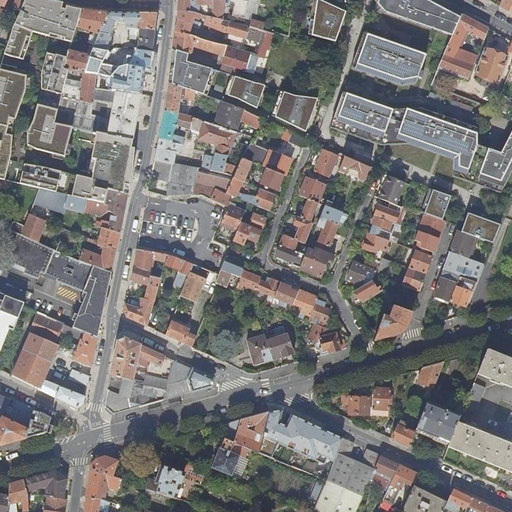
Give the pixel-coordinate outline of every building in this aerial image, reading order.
[(76,9),(44,0),(24,0),(20,12),(18,18),(8,46),(5,55),(23,60),(32,32),(71,43),(77,27),(82,10),(76,9)] [(24,0),(16,0),(13,10),(18,11),(20,12),(24,0)] [(213,6),(212,19),(223,21),(224,6),(224,2),(223,0),(178,0),(178,11),(194,14),(195,5),(213,6)] [(223,0),(224,2),(224,6),(234,6),(233,16),(246,18),(249,0),(223,0)] [(347,11),(320,0),(316,0),(311,35),(334,41),(347,11)] [(386,13),(453,35),(463,15),(433,0),(375,0),(376,1),(386,13)] [(511,0),(489,0),(489,1),(492,3),(509,11),(511,2),(511,0)] [(195,5),(194,14),(212,19),(213,6),(195,5)] [(86,53),(90,54),(92,48),(108,12),(101,12),(82,10),(77,27),(94,33),(93,34),(90,35),(87,43),(89,44),(86,53)] [(254,41),(261,43),(266,32),(263,31),(259,30),(251,28),(223,21),(212,19),(194,14),(178,11),(176,32),(214,43),(215,39),(213,38),(214,34),(199,30),(201,24),(193,22),(193,19),(198,21),(198,19),(204,20),(203,26),(227,34),(246,39),(247,38),(249,38),(255,38),(254,41)] [(130,35),(136,35),(139,35),(138,39),(136,39),(135,46),(137,47),(137,50),(152,52),(157,14),(108,12),(92,48),(108,51),(112,36),(114,36),(115,31),(113,31),(114,23),(127,24),(127,28),(130,28),(130,35)] [(457,55),(460,50),(463,44),(460,42),(465,33),(468,35),(469,33),(483,40),(488,28),(463,15),(453,35),(445,52),(437,67),(444,70),(466,78),(473,64),(453,56),(454,54),(457,55)] [(264,23),(253,21),(251,28),(259,30),(263,31),(264,23)] [(224,56),(222,63),(237,68),(244,71),(250,53),(214,43),(176,32),(175,31),(173,49),(193,56),(192,62),(198,64),(199,56),(191,54),(194,47),(224,56)] [(270,49),(274,34),(270,33),(266,32),(261,43),(256,55),(264,57),(267,48),(270,49)] [(460,42),(463,44),(468,35),(465,33),(460,42)] [(421,72),(427,55),(364,34),(353,64),(367,68),(378,72),(403,81),(419,78),(422,79),(424,73),(421,72)] [(493,90),(506,57),(492,52),(493,50),(493,48),(489,47),(487,47),(486,50),(484,49),(474,74),(481,77),(478,84),(493,90)] [(112,79),(112,68),(117,69),(118,63),(120,49),(114,49),(111,52),(108,51),(92,48),(90,54),(90,56),(84,73),(95,75),(112,79)] [(215,70),(198,64),(192,62),(193,56),(173,49),(170,74),(168,84),(196,93),(207,97),(215,70)] [(124,64),(118,63),(117,69),(112,68),(112,79),(125,81),(127,65),(145,68),(150,69),(152,52),(137,50),(136,58),(128,57),(127,61),(124,61),(124,64)] [(453,56),(473,64),(476,56),(460,50),(457,55),(454,54),(453,56)] [(90,56),(69,52),(67,58),(64,69),(68,70),(83,74),(84,73),(90,56)] [(67,58),(47,54),(33,121),(28,133),(27,145),(36,150),(64,157),(71,127),(55,124),(59,110),(64,89),(65,85),(68,70),(64,69),(67,58)] [(237,68),(222,63),(219,71),(234,76),(237,68)] [(367,68),(353,64),(352,69),(365,73),(367,68)] [(141,95),(145,68),(127,65),(125,81),(112,79),(95,75),(94,88),(141,95)] [(437,87),(444,70),(437,67),(430,84),(437,87)] [(11,119),(15,120),(25,91),(28,76),(0,70),(0,179),(3,180),(9,154),(12,136),(11,136),(7,135),(11,119)] [(419,78),(403,81),(378,72),(376,77),(403,86),(416,84),(419,78)] [(79,88),(65,85),(64,89),(59,110),(55,124),(71,127),(96,132),(110,135),(133,140),(136,127),(136,126),(109,122),(109,118),(100,116),(100,115),(91,113),(93,98),(94,88),(95,75),(84,73),(83,74),(81,91),(79,90),(79,88)] [(267,87),(234,76),(229,96),(238,98),(257,108),(267,87)] [(196,93),(168,84),(165,102),(164,109),(189,117),(193,102),(195,103),(196,93)] [(110,118),(109,118),(109,122),(136,126),(141,95),(94,88),(93,98),(113,102),(110,118)] [(276,117),(287,94),(283,92),(272,116),(276,117)] [(382,141),(380,146),(409,143),(455,153),(453,174),(500,193),(511,169),(511,130),(502,153),(477,146),(477,129),(421,108),(392,110),(343,93),(331,128),(368,141),(370,136),(382,141)] [(295,96),(287,94),(276,117),(306,131),(318,99),(295,96)] [(511,107),(497,101),(496,103),(494,108),(508,114),(511,107)] [(223,102),(214,125),(234,132),(238,120),(243,109),(239,108),(223,102)] [(199,139),(215,145),(218,146),(215,154),(214,159),(208,157),(205,157),(202,169),(221,173),(233,177),(237,167),(226,163),(228,156),(231,157),(233,151),(230,150),(231,147),(234,139),(238,141),(240,134),(234,132),(214,125),(192,117),(189,117),(164,109),(154,160),(174,164),(176,153),(178,153),(179,145),(183,145),(184,137),(174,136),(176,125),(192,130),(191,133),(198,135),(199,132),(201,133),(199,139)] [(238,120),(260,129),(264,119),(243,109),(238,120)] [(7,135),(11,136),(15,120),(11,119),(7,135)] [(288,141),(292,133),(286,130),(282,139),(288,141)] [(91,201),(99,203),(104,204),(108,190),(123,194),(127,196),(132,172),(135,148),(132,147),(133,140),(110,135),(96,132),(87,178),(41,166),(23,164),(18,184),(39,188),(53,192),(61,194),(86,200),(91,201)] [(288,141),(301,147),(302,147),(310,146),(305,139),(299,136),(292,133),(288,141)] [(284,175),(286,176),(290,167),(287,166),(290,158),(250,142),(243,152),(241,158),(252,162),(267,168),(284,175)] [(323,150),(315,171),(329,176),(337,156),(323,150)] [(369,170),(370,167),(344,156),(339,170),(364,180),(369,170)] [(244,180),(252,162),(241,158),(237,167),(233,177),(233,178),(243,182),(248,184),(249,181),(244,180)] [(151,177),(169,181),(181,184),(187,185),(195,187),(197,177),(181,172),(182,165),(174,164),(154,160),(153,166),(151,177)] [(192,195),(192,196),(200,195),(210,199),(215,190),(226,194),(233,178),(233,177),(221,173),(202,169),(182,165),(181,172),(197,177),(195,187),(192,195)] [(278,190),(284,175),(267,168),(261,184),(278,190)] [(379,199),(388,177),(383,175),(379,185),(381,186),(377,198),(379,199)] [(325,184),(307,177),(300,196),(308,199),(318,203),(325,206),(327,201),(327,200),(320,197),(325,184)] [(405,184),(388,177),(379,199),(391,204),(395,205),(396,206),(405,184)] [(236,198),(237,196),(239,191),(243,182),(233,178),(226,194),(233,197),(236,198)] [(181,184),(169,181),(167,195),(184,195),(187,185),(181,184)] [(187,185),(184,195),(192,195),(195,187),(187,185)] [(270,211),(276,195),(259,188),(258,191),(256,191),(253,199),(258,201),(256,206),(270,211)] [(100,223),(99,228),(102,229),(105,229),(120,233),(127,199),(127,196),(123,194),(108,190),(104,204),(103,205),(108,206),(107,211),(111,212),(109,223),(101,221),(100,223)] [(215,190),(210,199),(228,208),(229,206),(233,197),(226,194),(215,190)] [(425,214),(442,220),(451,196),(433,190),(424,214),(425,214)] [(58,205),(61,194),(53,192),(50,202),(58,205)] [(61,194),(58,205),(83,212),(84,210),(86,200),(61,194)] [(310,221),(313,216),(318,203),(308,199),(301,218),(310,221)] [(96,213),(99,203),(91,201),(86,200),(84,210),(96,213)] [(333,203),(327,201),(325,206),(320,217),(338,224),(344,227),(349,216),(331,208),(333,203)] [(313,216),(319,219),(320,217),(325,206),(318,203),(313,216)] [(395,205),(393,209),(393,210),(380,205),(376,216),(396,224),(396,223),(402,208),(396,206),(395,205)] [(245,212),(232,207),(229,206),(228,208),(221,225),(227,228),(231,230),(237,232),(241,222),(245,212)] [(49,211),(33,207),(30,214),(45,221),(49,211)] [(476,237),(492,243),(499,225),(467,213),(460,232),(476,237)] [(38,241),(45,221),(30,214),(25,226),(22,234),(38,241)] [(254,214),(249,225),(262,230),(266,219),(254,214)] [(425,214),(418,231),(438,239),(440,233),(445,221),(442,220),(425,214)] [(313,216),(310,221),(317,224),(319,219),(313,216)] [(396,224),(376,216),(373,224),(378,226),(382,227),(378,237),(389,241),(393,232),(396,224)] [(301,218),(298,217),(295,225),(297,226),(296,230),(299,231),(295,239),(298,241),(309,245),(310,241),(317,226),(317,224),(310,221),(301,218)] [(314,243),(310,241),(309,245),(316,248),(327,253),(338,224),(320,217),(319,219),(317,224),(317,226),(324,228),(319,242),(315,240),(314,243)] [(104,293),(112,272),(79,260),(77,259),(38,241),(22,234),(25,226),(14,221),(10,230),(6,228),(6,233),(6,236),(7,237),(11,245),(12,247),(13,255),(15,258),(16,259),(19,262),(27,266),(25,271),(39,277),(42,270),(58,277),(57,280),(87,293),(83,303),(103,311),(107,295),(104,293)] [(257,242),(262,230),(249,225),(241,222),(237,232),(233,241),(243,245),(246,238),(257,242)] [(397,243),(403,226),(396,223),(396,224),(393,232),(389,241),(392,242),(397,243)] [(324,228),(317,226),(310,241),(314,243),(315,240),(319,242),(324,228)] [(99,238),(98,242),(98,245),(116,250),(120,233),(105,229),(102,229),(100,236),(97,235),(96,237),(99,238)] [(416,247),(421,249),(424,249),(433,253),(438,239),(418,231),(415,241),(418,242),(416,247)] [(468,258),(476,237),(460,232),(458,231),(450,252),(468,258)] [(371,251),(372,250),(373,246),(378,248),(377,252),(374,261),(367,259),(365,266),(377,271),(383,258),(385,251),(389,241),(378,237),(374,235),(371,234),(369,233),(367,240),(363,240),(361,245),(363,247),(363,248),(371,251)] [(228,239),(217,235),(214,241),(226,245),(228,239)] [(294,251),(298,241),(295,239),(284,235),(280,245),(294,251)] [(82,250),(79,260),(112,272),(116,253),(116,250),(98,245),(98,242),(95,241),(94,245),(100,247),(98,255),(82,250)] [(298,241),(294,251),(302,254),(304,249),(314,254),(316,248),(309,245),(298,241)] [(276,256),(285,259),(293,263),(292,265),(300,268),(305,255),(302,254),(294,251),(280,245),(276,256)] [(304,249),(302,254),(305,255),(300,268),(300,269),(321,277),(328,259),(332,261),(334,256),(327,253),(316,248),(314,254),(304,249)] [(154,259),(164,262),(166,255),(137,250),(133,267),(151,272),(152,271),(154,259)] [(414,255),(415,253),(414,252),(412,256),(414,257),(409,268),(413,270),(426,274),(432,256),(422,252),(420,257),(414,255)] [(477,283),(484,264),(468,258),(450,252),(443,271),(458,276),(462,278),(466,279),(477,283)] [(179,269),(174,285),(184,288),(189,273),(192,274),(195,265),(194,265),(174,257),(169,256),(166,262),(166,265),(179,269)] [(384,278),(391,261),(383,258),(377,271),(376,275),(383,278),(384,278)] [(231,274),(239,277),(242,270),(243,268),(225,260),(219,274),(216,283),(219,284),(226,287),(231,274)] [(365,266),(354,262),(347,279),(362,285),(363,284),(365,286),(373,282),(375,277),(376,275),(377,271),(365,266)] [(150,277),(151,274),(151,272),(133,267),(129,289),(128,289),(128,293),(136,295),(139,283),(147,286),(148,286),(150,277)] [(261,277),(242,270),(239,277),(236,286),(242,288),(244,285),(256,290),(256,289),(260,280),(261,277)] [(419,292),(426,274),(413,270),(409,279),(407,280),(406,283),(408,284),(407,287),(408,288),(419,292)] [(449,301),(458,276),(443,271),(434,296),(436,296),(449,301)] [(162,274),(161,273),(156,275),(155,278),(150,277),(148,286),(157,288),(159,280),(160,280),(162,274)] [(196,303),(205,280),(192,274),(189,273),(184,288),(180,300),(181,300),(179,304),(188,308),(191,301),(196,303)] [(377,288),(380,287),(383,278),(376,275),(375,277),(373,282),(377,288)] [(449,301),(467,307),(477,283),(466,279),(462,288),(459,287),(462,278),(458,276),(449,301)] [(275,297),(280,283),(271,279),(268,283),(266,282),(260,280),(256,289),(272,295),(269,301),(272,303),(273,301),(275,297)] [(383,292),(380,287),(377,288),(373,282),(365,286),(356,292),(355,292),(360,300),(361,299),(364,303),(383,292)] [(298,292),(292,289),(290,289),(291,287),(280,283),(275,297),(281,300),(279,305),(283,307),(285,302),(293,305),(294,304),(298,292)] [(404,299),(408,288),(407,287),(405,286),(396,283),(392,295),(404,299)] [(140,309),(125,305),(124,310),(126,317),(147,327),(157,288),(148,286),(147,286),(143,299),(142,299),(140,309)] [(317,298),(299,290),(298,292),(294,304),(302,307),(299,317),(303,319),(306,314),(310,316),(317,300),(317,298)] [(13,332),(23,307),(22,306),(23,303),(0,292),(0,352),(10,331),(13,332)] [(324,303),(317,300),(310,316),(308,321),(311,322),(313,317),(325,322),(330,310),(323,307),(324,303)] [(395,306),(404,310),(406,303),(397,300),(395,306)] [(78,314),(72,328),(97,339),(103,311),(83,303),(78,314)] [(412,312),(404,310),(395,306),(392,305),(391,308),(393,308),(390,317),(385,315),(376,340),(401,333),(406,329),(412,312)] [(53,367),(52,366),(50,365),(54,356),(58,345),(56,344),(61,331),(80,340),(78,347),(74,345),(71,351),(76,353),(73,359),(91,367),(97,339),(72,328),(38,313),(29,333),(30,334),(12,376),(76,409),(83,405),(85,396),(49,382),(54,369),(53,367)] [(330,318),(326,328),(329,329),(336,332),(338,333),(340,327),(335,318),(330,318)] [(190,331),(172,322),(167,336),(193,348),(197,339),(188,335),(190,331)] [(336,332),(329,329),(326,328),(315,324),(310,339),(322,343),(324,351),(329,350),(330,353),(341,350),(336,332)] [(254,366),(274,361),(268,341),(266,335),(247,340),(254,366)] [(288,335),(268,341),(274,361),(294,354),(288,335)] [(165,356),(125,338),(118,341),(107,389),(108,390),(110,391),(106,408),(112,414),(163,400),(163,399),(165,390),(151,387),(150,391),(144,390),(147,377),(146,377),(148,367),(158,372),(165,356)] [(511,359),(488,350),(487,351),(477,374),(499,383),(511,388),(511,359)] [(474,373),(477,374),(487,351),(482,352),(474,373)] [(165,390),(174,361),(165,356),(158,372),(148,367),(146,377),(147,377),(144,390),(150,391),(151,387),(165,390)] [(189,379),(193,370),(174,361),(165,390),(163,399),(163,400),(192,392),(189,379)] [(418,382),(428,386),(433,388),(444,363),(423,368),(418,382)] [(69,379),(87,387),(90,376),(73,369),(69,379)] [(189,379),(192,392),(212,386),(213,379),(193,370),(189,379)] [(485,388),(474,383),(464,408),(475,413),(485,388)] [(392,404),(393,401),(390,401),(391,395),(391,389),(374,387),(372,415),(389,417),(390,404),(392,404)] [(342,405),(343,405),(350,406),(349,410),(349,415),(370,416),(371,397),(350,397),(350,389),(342,391),(342,405)] [(0,418),(1,419),(2,417),(28,430),(32,413),(33,409),(10,398),(10,399),(0,394),(0,418)] [(416,430),(417,430),(448,443),(450,444),(458,423),(461,417),(427,402),(416,430)] [(341,416),(349,420),(349,415),(349,410),(350,406),(343,405),(342,405),(336,405),(336,414),(341,414),(341,416)] [(240,445),(248,448),(258,452),(269,411),(252,416),(240,420),(236,431),(233,442),(240,445)] [(52,421),(51,420),(46,418),(41,415),(32,413),(28,430),(28,433),(37,435),(52,431),(52,421)] [(0,419),(1,420),(0,422),(0,445),(0,446),(26,438),(28,433),(28,430),(2,417),(1,419),(0,418),(0,419)] [(416,430),(413,429),(412,431),(408,430),(409,427),(406,426),(407,425),(400,421),(392,439),(409,447),(416,430)] [(469,427),(458,423),(450,444),(448,447),(511,472),(511,439),(511,440),(510,443),(476,430),(477,427),(471,424),(469,427)] [(236,431),(225,428),(222,437),(224,438),(233,442),(236,431)] [(448,443),(417,430),(416,432),(447,445),(448,443)] [(232,476),(240,456),(237,454),(240,445),(233,442),(224,438),(220,447),(219,447),(211,468),(232,476)] [(347,458),(352,442),(341,438),(333,462),(327,480),(314,510),(316,511),(319,511),(355,511),(371,476),(374,470),(380,455),(366,449),(360,463),(347,458)] [(245,458),(248,448),(240,445),(237,454),(240,456),(245,458)] [(385,476),(393,479),(400,465),(380,455),(374,470),(385,476)] [(245,458),(240,456),(232,476),(241,479),(248,459),(245,458)] [(117,462),(105,458),(96,460),(92,465),(91,469),(112,477),(117,462)] [(405,482),(413,486),(419,474),(400,465),(393,479),(391,484),(388,490),(383,499),(387,501),(388,498),(393,500),(399,488),(402,489),(405,482)] [(150,480),(147,488),(153,491),(163,494),(176,498),(184,474),(161,466),(156,482),(150,480)] [(102,491),(107,491),(108,486),(118,490),(121,480),(112,477),(91,469),(86,497),(101,499),(102,491)] [(385,476),(374,470),(371,476),(355,511),(377,511),(383,499),(388,490),(381,487),(383,481),(391,484),(393,479),(385,476)] [(49,484),(48,497),(63,499),(66,480),(56,472),(25,481),(27,490),(49,484)] [(17,511),(16,504),(29,500),(29,495),(27,490),(25,481),(20,482),(11,485),(9,485),(9,498),(9,504),(8,511),(17,511)] [(381,487),(388,490),(391,484),(383,481),(381,487)] [(447,503),(413,486),(406,502),(400,511),(403,511),(442,511),(444,509),(447,503)] [(151,497),(153,491),(147,488),(145,495),(151,497)] [(454,511),(458,505),(466,509),(472,498),(454,490),(447,503),(444,509),(451,511),(454,511)] [(0,511),(8,511),(9,504),(9,498),(0,495),(0,511)] [(44,511),(64,511),(66,500),(63,499),(48,497),(47,506),(46,506),(44,511)] [(97,511),(98,511),(99,511),(101,511),(105,500),(102,499),(101,499),(86,497),(84,511),(97,511)] [(502,511),(485,504),(472,498),(466,509),(464,511),(502,511)]
